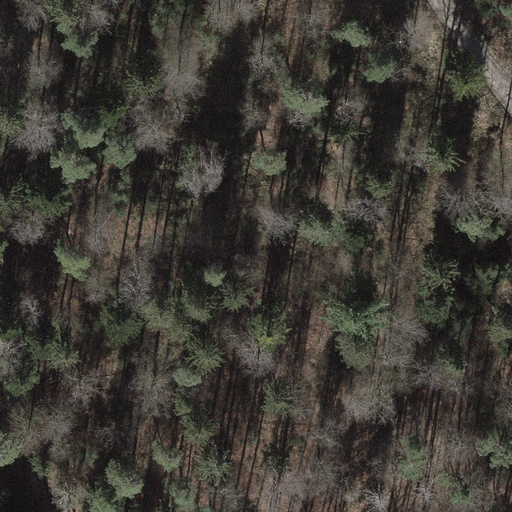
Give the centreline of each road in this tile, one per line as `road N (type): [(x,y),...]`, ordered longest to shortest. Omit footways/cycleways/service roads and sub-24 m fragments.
road 1 (track): [(40,511),(0,362)]
road 2 (track): [(511,96),(476,60),(439,0)]
